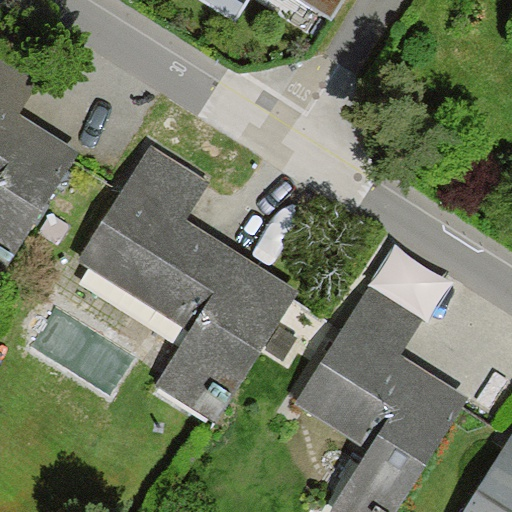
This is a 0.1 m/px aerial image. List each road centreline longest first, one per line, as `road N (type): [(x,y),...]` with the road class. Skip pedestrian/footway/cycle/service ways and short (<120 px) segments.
road 1 (residential): [(511,280),(290,137)]
road 2 (residential): [(290,137),(69,0)]
road 3 (residential): [(378,0),(290,137)]
